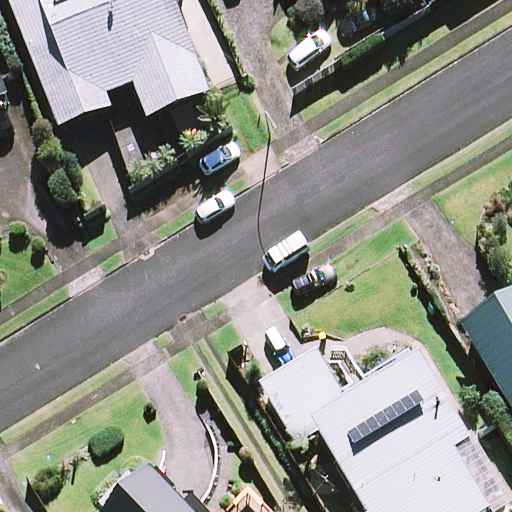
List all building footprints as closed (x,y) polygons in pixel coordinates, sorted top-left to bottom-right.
[(7,0),(60,137),(113,117),(108,103),(135,92),(148,127),(209,103),(169,0),(7,0)] [(0,106),(9,104),(0,79),(0,106)] [(511,307),(465,336),(511,413),(511,307)] [(346,406),(318,357),(263,389),(296,447),(318,434),(362,511),(501,511),(508,508),(424,361),(346,406)] [(107,511),(183,511),(153,482),(140,495),(132,487),(107,511)]
